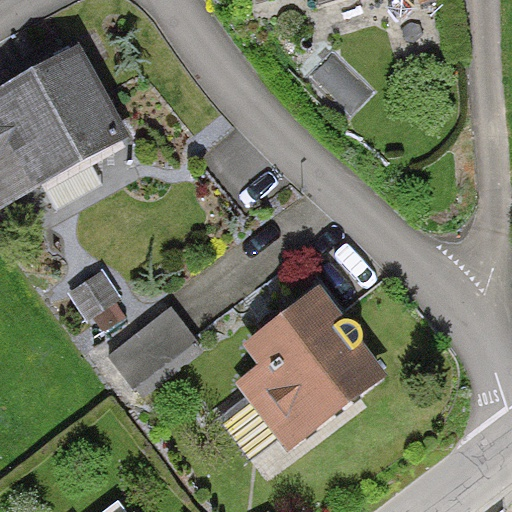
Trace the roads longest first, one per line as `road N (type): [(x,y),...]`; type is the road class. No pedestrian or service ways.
road 1 (residential): [(511,429),(493,376),(488,289),(451,284),(379,233),(255,107),(171,0)]
road 2 (track): [(488,289),(484,0)]
